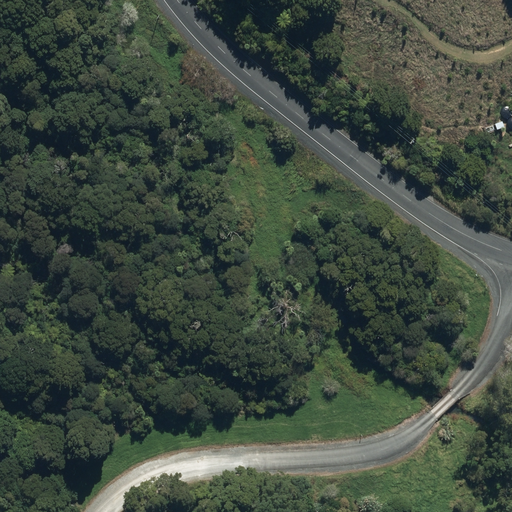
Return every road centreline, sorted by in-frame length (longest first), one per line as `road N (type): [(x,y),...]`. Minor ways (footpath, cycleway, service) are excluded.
road 1 (residential): [(103,511),(176,472),(391,446),(479,367),(511,306)]
road 2 (tertiary): [(511,254),(420,208),(232,61),(181,0)]
